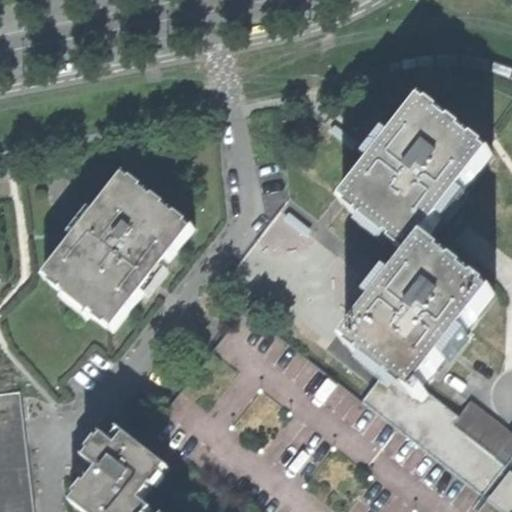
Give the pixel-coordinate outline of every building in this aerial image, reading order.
[(396,247),(415,261),(429,243),(495,157),(489,153),(491,150),(479,141),(477,143),(467,135),(469,133),(457,124),(455,126),(444,117),(445,115),(436,107),(434,110),(427,104),(383,162),(348,206),(354,211),(353,212),(390,241),(391,240),(397,245),(396,247)] [(50,282),(122,337),(202,233),(130,178),(99,218),(50,282)] [(447,257),(429,243),(415,261),(390,293),(350,343),(357,349),(355,351),(367,360),(369,358),(389,373),(420,398),(426,391),(497,300),(490,294),(492,291),(480,281),(477,285),(467,277),(469,274),(457,265),(455,267),(445,259),(447,257)] [(505,511),(490,500),(485,497),(365,403),(248,312),(152,435),(251,511),(505,511)] [(462,419),(426,391),(420,398),(389,373),(365,403),(485,497),(507,469),(497,461),(455,428),(462,419)] [(36,511),(23,394),(0,396),(0,511),(36,511)] [(511,436),(472,406),(462,419),(455,428),(497,461),(511,442),(511,436)] [(157,511),(146,503),(158,487),(161,489),(169,479),(167,477),(172,471),(131,439),(122,450),(107,439),(103,445),(100,443),(93,451),(95,452),(88,460),(104,473),(92,488),(89,486),(80,498),(83,501),(77,508),(82,511),(157,511)] [(511,462),(511,442),(497,461),(507,469),(511,462)] [(505,511),(511,511),(511,473),(490,500),(505,511)]
